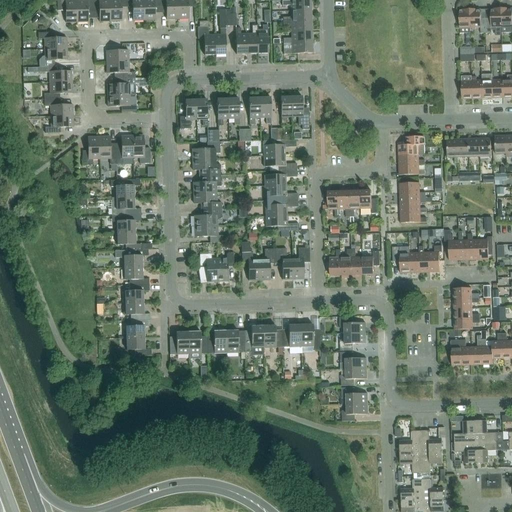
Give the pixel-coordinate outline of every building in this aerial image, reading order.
[(93,0),(77,0),(76,0),(77,23),(88,22),(88,9),(93,9),(93,0)] [(93,0),(93,9),(99,9),(99,22),(110,22),(109,0),(93,0)] [(121,8),(127,8),(126,0),(109,0),(110,22),(122,21),(121,8)] [(126,0),(127,8),(132,8),(133,21),(144,21),(143,0),(126,0)] [(143,0),(144,21),(155,20),(155,7),(160,7),(160,0),(143,0)] [(160,0),(160,7),(166,6),(166,20),(178,20),(176,0),(160,0)] [(176,0),(178,20),(189,19),(188,7),(194,7),(193,0),(176,0)] [(290,6),(291,12),(311,11),(310,0),(290,1),(282,1),(282,6),(290,6)] [(77,23),(76,1),(65,1),(66,23),(77,23)] [(485,19),(486,34),(491,33),(491,27),(502,27),(501,9),(491,9),(491,19),(485,19)] [(501,9),(502,27),(502,33),(511,32),(511,18),(511,19),(511,9),(501,9)] [(226,55),(225,29),(225,27),(230,26),(230,15),(230,10),(229,10),(219,11),(219,29),(220,29),(220,35),(214,35),(215,55),(226,55)] [(470,33),(470,28),(470,10),(459,10),(460,34),(470,33)] [(470,10),(470,28),(480,28),(481,34),(486,34),(485,19),(480,20),(480,10),(470,10)] [(282,18),(282,22),(311,22),(311,11),(291,12),(291,17),(282,18)] [(291,27),(291,33),(311,32),(311,22),(282,22),(283,27),(291,27)] [(262,30),(257,30),(257,34),(257,54),(268,54),(267,25),(262,26),(262,30)] [(246,34),(247,54),(257,54),(257,34),(257,30),(257,26),(252,26),(252,34),(246,34)] [(204,56),(215,55),(214,35),(208,36),(208,27),(197,28),(198,40),(204,39),(204,56)] [(247,54),(246,34),(240,35),(240,28),(235,29),(236,55),(247,54)] [(283,44),(291,44),(291,43),(312,43),(311,32),(291,33),(291,39),(283,39),(283,44)] [(66,38),(53,38),(53,33),(38,33),(38,40),(41,40),(41,39),(44,39),(44,50),(67,49),(66,38)] [(312,54),(312,43),(291,43),(291,44),(292,49),(283,49),(283,55),(312,54)] [(502,45),(491,45),(492,53),(503,53),(503,52),(502,45)] [(45,60),(39,60),(39,67),(54,66),(54,61),(67,60),(67,49),(44,50),(45,60)] [(106,51),(106,63),(129,62),(128,51),(106,51)] [(129,62),(106,63),(107,74),(120,73),(120,79),(131,79),(135,78),(135,72),(131,72),(131,73),(129,73),(129,62)] [(44,77),(49,77),(49,83),(72,83),(71,71),(54,72),(54,66),(39,67),(39,68),(39,73),(44,73),(44,77)] [(507,80),(502,80),(503,98),(511,97),(511,75),(507,76),(507,80)] [(462,99),(472,99),(472,77),(467,77),(467,81),(461,82),(462,99)] [(472,77),(472,99),(482,99),(482,81),(476,81),(476,77),(472,77)] [(120,84),(107,85),(107,96),(130,95),(136,95),(135,85),(135,80),(135,78),(131,79),(120,79),(120,84)] [(492,81),(493,99),(503,98),(502,80),(492,81)] [(482,99),(493,99),(492,81),(482,81),(482,99)] [(49,83),(50,94),(44,94),(44,100),(60,100),(59,94),(72,94),(72,83),(49,83)] [(130,95),(107,96),(108,107),(130,107),(130,95)] [(309,130),(309,126),(309,114),(303,114),(302,97),(291,98),(292,118),(298,117),(298,126),(302,126),(302,130),(309,130)] [(270,98),(259,99),(260,119),(266,118),(266,125),(271,125),(270,98)] [(281,124),(286,124),(286,118),(292,118),(291,98),(280,98),(281,124)] [(223,120),(228,119),(228,99),(217,100),(218,126),(223,126),(223,120)] [(228,99),(228,119),(234,119),(234,126),(239,125),(239,99),(228,99)] [(254,119),(260,119),(259,99),(249,99),(249,125),(255,125),(254,119)] [(44,106),(50,106),(51,117),(73,116),(72,105),(60,105),(60,100),(44,100),(44,106)] [(190,121),(196,120),(196,100),(185,101),(186,117),(180,117),(180,129),(191,129),(190,121)] [(207,100),(196,100),(196,120),(202,120),(202,127),(208,126),(207,100)] [(60,133),(60,128),(73,128),(73,116),(51,117),(51,123),(45,124),(45,134),(60,133)] [(122,159),(133,158),(132,136),(121,137),(121,148),(116,149),(116,165),(122,165),(122,159)] [(133,158),(139,158),(140,164),(150,164),(149,148),(144,148),(143,136),(132,136),(133,158)] [(494,137),(495,154),(506,154),(506,136),(494,137)] [(88,151),(82,151),(83,166),(93,166),(93,160),(99,159),(99,137),(87,138),(88,151)] [(99,137),(99,159),(110,159),(110,165),(116,165),(116,149),(110,149),(110,137),(99,137)] [(405,145),(398,146),(398,156),(418,155),(424,155),(424,137),(405,137),(405,145)] [(479,139),(469,140),(469,157),(480,157),(479,139)] [(491,139),(479,139),(480,157),(491,156),(491,139)] [(296,140),(282,141),(277,141),(271,141),(263,141),(263,146),(264,157),(285,156),(284,148),(296,147),(296,140)] [(447,158),(455,157),(455,164),(459,164),(458,157),(458,140),(447,140),(447,158)] [(469,140),(458,140),(458,157),(469,157),(469,140)] [(215,160),(215,154),(220,154),(220,149),(220,143),(207,143),(207,149),(192,150),(192,160),(215,160)] [(398,156),(399,166),(419,165),(425,165),(425,160),(418,160),(418,155),(398,156)] [(270,172),(278,171),(297,171),(296,164),(285,164),(285,156),(264,157),(264,168),(269,167),(270,172)] [(215,160),(192,160),(193,171),(198,171),(198,177),(208,176),(221,176),(220,165),(215,165),(215,160)] [(419,165),(399,166),(399,176),(425,175),(425,170),(419,170),(419,165)] [(264,176),(264,187),(286,186),(285,178),(297,177),(297,171),(278,171),(278,176),(264,176)] [(459,182),(470,182),(469,173),(459,174),(459,177),(459,182)] [(480,177),(480,173),(469,173),(470,182),(481,181),(480,177)] [(193,183),(193,194),(216,193),(216,187),(221,187),(221,176),(208,176),(198,177),(199,183),(193,183)] [(110,187),(115,187),(116,187),(116,190),(114,190),(114,198),(113,198),(134,198),(133,186),(140,186),(140,180),(110,181),(110,187)] [(399,184),(400,194),(419,193),(419,183),(399,184)] [(279,201),(297,201),(297,194),(286,194),(286,186),(264,187),(265,197),(266,197),(266,202),(279,201)] [(338,192),(339,210),(345,210),(346,218),(350,217),(349,189),(342,189),(342,192),(338,192)] [(354,209),(361,209),(360,191),(357,191),(357,189),(349,189),(350,217),(354,217),(354,209)] [(360,191),(361,209),(371,209),(372,214),(378,214),(378,199),(371,199),(371,191),(360,191)] [(338,192),(336,192),(327,192),(328,201),(326,202),(326,206),(328,206),(328,210),(335,210),(335,218),(339,218),(339,210),(338,192)] [(216,193),(193,194),(194,204),(200,204),(200,210),(209,210),(221,209),(221,203),(216,203),(216,193)] [(400,194),(400,204),(420,203),(426,203),(426,198),(426,193),(419,193),(400,194)] [(111,210),(111,216),(141,215),(141,209),(134,209),(134,198),(113,198),(113,199),(114,199),(114,206),(116,206),(116,209),(111,210)] [(266,202),(266,206),(265,206),(265,217),(286,216),(286,208),(298,207),(297,201),(279,201),(266,202)] [(400,204),(400,213),(420,213),(426,213),(426,208),(420,208),(420,203),(400,204)] [(194,216),(194,227),(217,226),(217,216),(222,216),(221,209),(209,210),(200,210),(201,216),(194,216)] [(420,213),(400,213),(400,223),(426,223),(426,218),(420,218),(420,213)] [(114,233),(114,234),(135,233),(134,222),(141,221),(141,215),(111,216),(111,223),(117,222),(117,225),(115,226),(115,233),(114,233)] [(277,227),(277,232),(298,231),(298,224),(287,224),(286,216),(265,217),(266,227),(277,227)] [(89,221),(80,221),(80,230),(89,230),(89,221)] [(379,224),(371,224),(371,232),(379,232),(379,224)] [(217,236),(217,226),(194,227),(195,237),(209,237),(210,243),(222,243),(222,236),(217,236)] [(339,226),(331,226),(331,235),(340,234),(339,226)] [(132,251),(148,250),(142,250),(142,244),(135,245),(135,233),(114,234),(115,234),(115,242),(117,242),(118,245),(117,245),(125,245),(125,251),(132,251)] [(469,260),(478,260),(478,240),(472,240),(472,234),(468,234),(468,241),(469,260)] [(453,235),(451,235),(448,235),(448,242),(449,261),(459,261),(458,241),(453,241),(453,235)] [(458,235),(458,241),(459,261),(469,260),(468,241),(463,241),(463,235),(458,235)] [(487,240),(483,240),(478,240),(478,260),(488,260),(488,256),(493,256),(492,237),(487,237),(487,240)] [(241,243),(241,253),(241,265),(248,265),(248,281),(259,281),(259,260),(252,260),(252,253),(251,253),(251,250),(248,243),(241,243)] [(439,253),(442,252),(441,246),(434,246),(434,253),(429,253),(430,273),(440,272),(439,253)] [(409,253),(399,254),(399,247),(392,248),(392,262),(399,261),(400,273),(410,273),(409,253)] [(419,253),(420,273),(430,273),(429,253),(424,253),(423,247),(419,247),(419,253)] [(298,258),(292,259),(293,280),(304,279),(303,263),(309,263),(309,248),(298,249),(298,258)] [(275,264),(275,249),(264,250),(264,260),(259,260),(259,281),(270,281),(269,264),(275,264)] [(286,249),(275,249),(275,264),(281,264),(282,280),(293,280),(292,259),(286,259),(286,249)] [(121,268),(121,269),(142,268),(142,256),(148,256),(148,250),(132,251),(132,257),(124,257),(124,260),(122,260),(122,268),(121,268)] [(330,276),(341,276),(340,258),(340,250),(336,250),(336,258),(329,258),(329,263),(327,263),(328,266),(330,268),(330,276)] [(340,258),(341,276),(344,276),(344,278),(352,278),(351,250),(347,250),(347,258),(340,258)] [(359,275),(363,275),(362,257),(356,258),(355,250),(351,250),(352,278),(360,278),(359,275)] [(362,257),(363,275),(374,275),(373,267),(380,266),(379,252),(373,252),(373,257),(362,257)] [(410,273),(420,273),(419,253),(409,253),(410,273)] [(226,259),(216,259),(217,282),(227,282),(227,267),(233,267),(233,254),(226,254),(226,259)] [(199,255),(200,280),(200,281),(206,281),(206,282),(217,282),(216,259),(211,260),(211,255),(199,255)] [(129,283),(129,286),(149,285),(149,279),(143,279),(142,268),(121,269),(122,269),(122,277),(125,277),(125,280),(124,280),(129,280),(129,283)] [(123,304),(143,303),(143,292),(149,291),(149,285),(129,286),(129,288),(129,292),(125,292),(125,296),(123,296),(123,303),(123,304)] [(458,289),(453,289),(454,299),(479,299),(479,294),(471,294),(471,288),(468,288),(458,289)] [(454,299),(454,310),(472,309),(471,303),(479,303),(479,299),(454,299)] [(143,303),(123,304),(123,312),(126,312),(126,315),(125,315),(130,315),(130,321),(150,320),(150,314),(144,315),(143,303)] [(494,308),(494,321),(506,321),(506,307),(494,308)] [(454,310),(454,320),(479,319),(479,314),(472,315),(472,309),(454,310)] [(352,323),(352,318),(352,317),(339,317),(339,328),(344,328),(344,334),(365,333),(365,323),(352,323)] [(461,330),(472,330),(472,324),(480,323),(479,319),(454,320),(454,330),(461,330)] [(150,320),(130,321),(130,327),(126,327),(126,328),(126,331),(124,331),(124,338),(124,339),(145,338),(144,327),(150,327),(150,320)] [(301,348),(300,325),(288,325),(288,330),(282,330),(282,348),(289,348),(301,348)] [(320,351),(319,335),(319,329),(313,329),(312,325),(300,325),(301,348),(313,347),(313,351),(320,351)] [(251,331),(244,331),(245,353),(250,353),(250,356),(263,355),(263,354),(264,354),(263,349),(263,326),(250,327),(251,331)] [(275,326),(263,326),(263,349),(276,349),(276,348),(282,348),(282,330),(275,331),(275,326)] [(214,354),(226,354),(225,331),(213,332),(213,336),(207,337),(207,354),(214,354)] [(225,331),(226,354),(238,354),(238,353),(245,353),(244,331),(238,332),(238,331),(225,331)] [(189,355),(188,332),(176,333),(176,338),(169,338),(170,355),(176,355),(176,356),(189,355)] [(188,332),(189,355),(189,360),(201,359),(201,355),(201,354),(207,354),(207,337),(200,337),(200,332),(188,332)] [(340,351),(353,350),(353,344),(366,344),(365,333),(344,334),(345,340),(340,340),(340,351)] [(503,359),(502,334),(497,334),(497,341),(491,342),(492,347),(492,359),(493,359),(503,359)] [(511,358),(511,340),(506,341),(506,334),(502,334),(503,359),(511,358)] [(145,338),(124,339),(124,347),(127,347),(127,350),(126,350),(135,350),(135,356),(151,356),(151,349),(145,350),(145,338)] [(451,341),(451,348),(451,366),(462,366),(461,340),(451,341)] [(466,348),(466,340),(461,340),(462,366),(472,365),(472,347),(466,348)] [(482,340),(481,340),(477,340),(477,347),(472,347),(472,365),(482,365),(482,340)] [(492,347),(491,342),(486,342),(486,340),(482,340),(482,365),(493,365),(493,359),(492,359),(492,347)] [(353,359),(353,357),(353,352),(340,353),(340,364),(345,363),(345,369),(366,369),(366,358),(353,359)] [(354,379),(367,379),(366,369),(345,369),(346,375),(341,375),(341,386),(354,386),(354,379)] [(346,399),(346,405),(368,404),(367,394),(354,394),(354,388),(341,388),(342,399),(346,399)] [(342,422),(355,421),(355,415),(368,414),(368,404),(346,405),(347,410),(342,411),(342,422)] [(454,443),(475,442),(475,421),(463,422),(464,434),(454,434),(454,443)] [(475,421),(475,442),(497,442),(496,433),(487,433),(486,421),(475,421)] [(400,453),(421,452),(420,431),(411,431),(412,441),(399,441),(400,453)] [(420,431),(421,452),(442,452),(442,440),(429,440),(429,431),(420,431)] [(476,464),(475,442),(454,443),(455,452),(464,452),(465,464),(476,464)] [(497,442),(475,442),(476,464),(488,463),(487,451),(497,451),(497,442)] [(422,473),(421,452),(400,453),(400,465),(412,464),(413,474),(422,473)] [(442,452),(421,452),(422,473),(430,473),(430,464),(442,463),(442,452)] [(401,501),(422,501),(422,479),(414,480),(413,480),(413,489),(401,490),(401,501)] [(422,479),(422,501),(443,500),(443,488),(431,489),(431,479),(430,479),(422,479)] [(443,500),(422,501),(422,511),(431,511),(444,511),(443,500)] [(422,511),(422,501),(401,501),(401,511),(422,511)]
